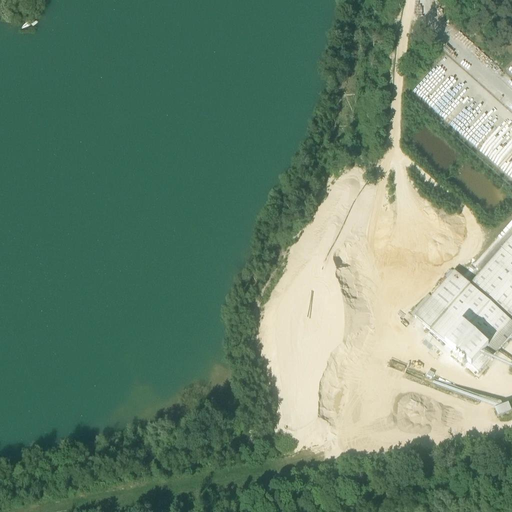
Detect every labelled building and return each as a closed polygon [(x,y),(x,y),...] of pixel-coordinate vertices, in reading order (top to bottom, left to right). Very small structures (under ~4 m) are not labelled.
[(511,237),(469,286),(430,331),(478,374),(490,361),(511,335),(511,237)] [(454,273),(415,318),(430,331),(469,286),(454,273)] [(456,356),(452,360),(457,365),(460,360),(456,356)] [(465,364),(460,360),(457,365),(461,369),(465,364)] [(389,362),(387,366),(402,373),(404,368),(389,362)] [(507,406),(496,411),(499,419),(510,414),(507,406)] [(365,470),(354,472),(354,475),(352,476),(353,479),(366,477),(365,470)]
